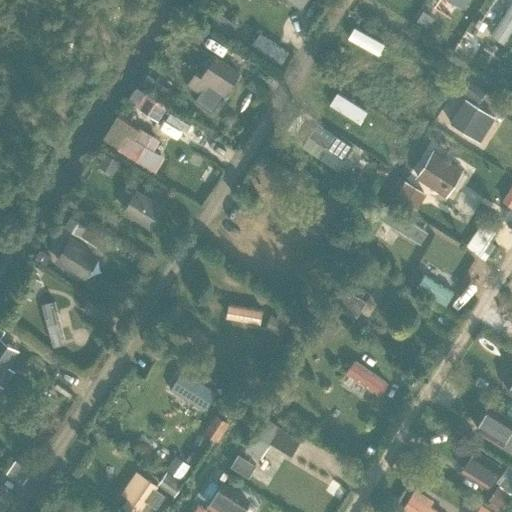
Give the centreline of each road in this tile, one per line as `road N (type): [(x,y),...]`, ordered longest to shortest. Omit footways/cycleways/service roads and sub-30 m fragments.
road 1 (track): [(21,511),(347,0)]
road 2 (residential): [(350,511),(511,259)]
